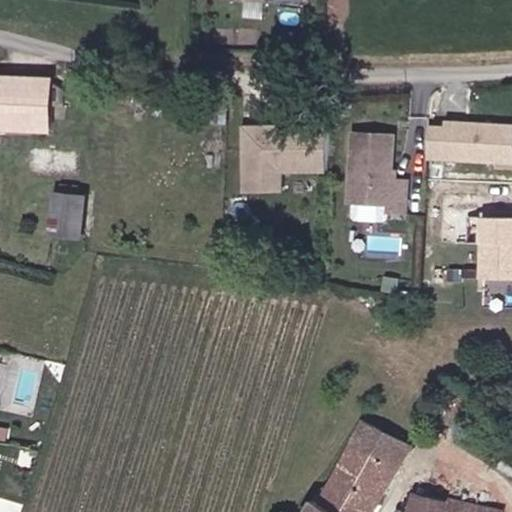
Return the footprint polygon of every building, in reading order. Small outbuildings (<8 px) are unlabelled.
[(60,76),(1,76),(0,76),(0,123),(57,124),(60,103),(71,103),(72,88),(60,88),(60,76)] [(426,123),(425,159),(509,162),(510,126),(426,123)] [(323,127),(240,127),(240,192),(283,191),(283,175),(324,175),(323,127)] [(410,218),(412,185),(397,184),(400,139),(358,138),(355,207),(359,225),(391,227),(395,217),(410,218)] [(445,187),(444,208),(477,209),(477,188),(445,187)] [(60,190),(56,219),(55,229),(86,233),(89,194),(60,190)] [(511,296),(511,210),(477,209),(444,208),(442,238),(485,240),(482,295),(511,296)] [(365,410),(355,430),(405,457),(416,438),(365,410)] [(300,511),(373,511),(405,457),(355,430),(320,493),(312,489),(300,511)] [(502,511),(473,508),(414,495),(409,511),(502,511)]
